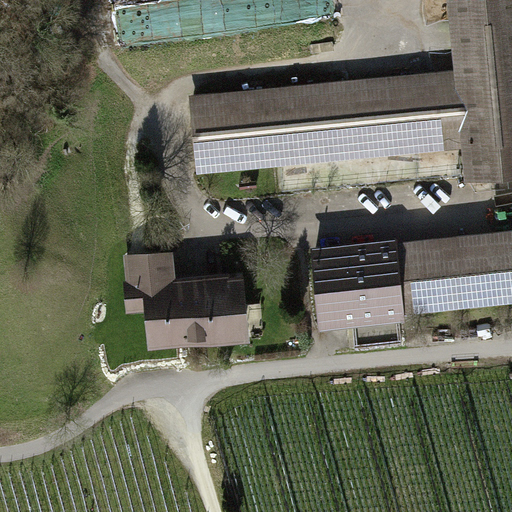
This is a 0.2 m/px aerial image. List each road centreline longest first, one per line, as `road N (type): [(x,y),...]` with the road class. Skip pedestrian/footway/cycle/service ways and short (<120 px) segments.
road 1 (unknown): [(511,193),(212,224),(193,211),(172,86)]
road 2 (track): [(64,0),(91,48),(171,138)]
